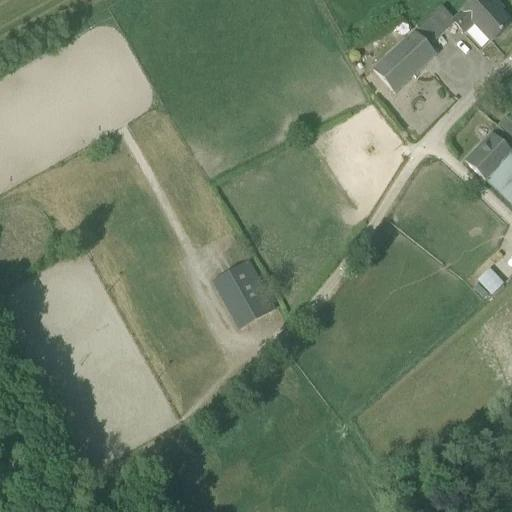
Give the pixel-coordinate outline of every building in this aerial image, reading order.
[(440,9),(413,34),(412,35),(426,50),(454,25),(463,34),(472,26),(490,44),(509,26),(492,7),(489,0),(475,0),(452,22),(440,9)] [(412,35),(413,34),(412,33),(371,71),(394,95),(434,58),(426,50),(412,35)] [(511,153),(511,155),(491,136),(464,164),(484,183),(485,182),(511,208),(511,153)] [(211,283),(228,314),(238,331),(273,311),(247,264),(211,283)] [(487,270),(476,282),(492,296),(503,284),(487,270)]
